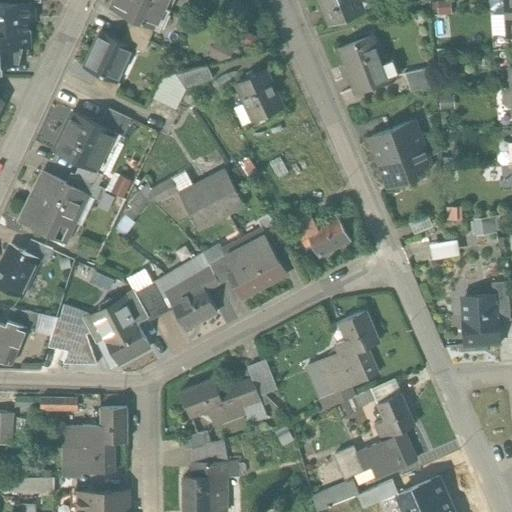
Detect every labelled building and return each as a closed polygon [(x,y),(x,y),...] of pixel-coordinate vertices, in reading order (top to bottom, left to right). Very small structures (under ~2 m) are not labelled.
[(164,7),(149,0),(114,0),(111,8),(132,17),(154,28),(164,7)] [(321,0),(330,21),(363,9),(359,0),(321,0)] [(8,4),(0,4),(0,32),(28,31),(27,22),(34,14),(33,3),(8,4)] [(154,28),(132,17),(127,30),(148,39),(148,40),(154,28)] [(148,39),(127,30),(121,40),(129,44),(141,49),(143,50),(148,39)] [(265,40),(244,30),(238,42),(259,52),(265,40)] [(0,32),(0,62),(1,63),(4,63),(5,58),(18,61),(21,48),(28,48),(28,31),(0,32)] [(121,40),(101,31),(84,66),(98,73),(112,79),(129,44),(121,40)] [(383,64),(371,36),(340,48),(357,91),(398,74),(393,60),(383,64)] [(237,47),(217,38),(210,55),(218,58),(223,61),(231,59),(237,47)] [(209,65),(176,73),(185,87),(213,76),(209,65)] [(435,66),(404,72),(411,91),(437,85),(435,66)] [(264,70),(236,83),(253,119),(281,106),(264,70)] [(112,79),(98,73),(92,85),(114,94),(119,83),(112,79)] [(176,73),(161,77),(151,96),(176,107),(185,87),(176,73)] [(511,86),(506,87),(503,90),(504,102),(507,106),(511,105),(511,86)] [(130,117),(109,107),(101,123),(116,130),(118,127),(124,129),(130,117)] [(101,123),(73,110),(54,149),(81,162),(97,170),(98,169),(116,130),(101,123)] [(414,120),(369,137),(378,161),(423,145),(414,120)] [(423,145),(378,161),(387,186),(428,171),(425,162),(429,160),(423,145)] [(258,174),(248,155),(240,161),(250,179),(258,174)] [(97,170),(81,162),(75,173),(94,183),(98,184),(104,172),(98,169),(97,170)] [(225,170),(180,193),(198,228),(244,204),(225,170)] [(67,183),(44,172),(35,191),(42,195),(28,224),(66,242),(76,221),(70,219),(83,190),(67,183)] [(75,173),(72,172),(67,183),(83,190),(89,193),(94,183),(75,173)] [(164,182),(152,188),(158,199),(170,192),(164,182)] [(307,208),(289,217),(306,248),(312,244),(305,231),(316,226),(307,208)] [(316,226),(305,231),(312,244),(319,257),(350,240),(336,215),(316,226)] [(273,221),(261,227),(273,250),(285,244),(273,221)] [(261,227),(222,248),(224,253),(232,267),(225,270),(229,276),(239,296),(244,298),(250,295),(251,290),(258,286),(259,287),(268,282),(268,281),(274,278),(278,280),(284,276),(285,272),(273,250),(261,227)] [(436,240),(439,256),(466,250),(462,234),(436,240)] [(52,248),(30,239),(24,250),(39,257),(46,260),(52,248)] [(219,243),(203,252),(208,262),(224,253),(222,248),(219,243)] [(24,250),(10,244),(0,264),(0,285),(20,294),(39,257),(24,250)] [(203,252),(155,282),(161,293),(164,291),(164,292),(165,291),(195,273),(209,264),(208,262),(203,252)] [(224,253),(208,262),(209,264),(219,282),(229,276),(225,270),(232,267),(224,253)] [(219,282),(209,264),(195,273),(202,287),(203,286),(206,293),(219,286),(220,286),(220,285),(219,282)] [(195,273),(165,291),(184,327),(216,311),(206,293),(203,286),(202,287),(195,273)] [(507,279),(489,281),(490,294),(496,293),(498,320),(510,319),(507,279)] [(161,293),(155,282),(135,293),(149,316),(150,319),(170,308),(161,293)] [(149,316),(135,293),(122,300),(134,324),(137,323),(149,316)] [(490,294),(477,295),(477,304),(470,304),(471,315),(462,316),(464,344),(500,342),(498,320),(496,293),(490,294)] [(122,300),(93,315),(96,321),(89,325),(106,357),(113,353),(118,363),(150,347),(137,323),(134,324),(122,300)] [(39,312),(11,307),(6,320),(7,320),(25,327),(34,330),(39,312)] [(363,310),(339,320),(347,337),(353,351),(365,346),(376,341),(363,310)] [(78,324),(57,316),(46,347),(68,350),(78,324)] [(0,339),(0,358),(12,363),(25,327),(7,320),(6,323),(0,339)] [(347,337),(332,343),(336,350),(303,365),(323,409),(337,403),(353,396),(348,385),(377,372),(365,346),(353,351),(347,337)] [(267,362),(249,369),(253,380),(259,397),(278,391),(267,362)] [(393,378),(370,388),(375,399),(376,402),(399,393),(393,378)] [(213,380),(181,392),(190,415),(207,409),(211,420),(232,412),(230,408),(241,403),(242,406),(260,400),(259,397),(253,380),(218,393),(213,380)] [(370,388),(353,396),(358,407),(375,399),(370,388)] [(384,420),(373,424),(381,443),(356,453),(353,447),(334,455),(344,479),(372,467),(376,475),(415,459),(402,428),(413,424),(399,393),(376,402),(384,420)] [(353,396),(337,403),(345,420),(350,418),(354,428),(365,423),(358,407),(353,396)] [(40,397),(16,397),(16,409),(40,409),(40,397)] [(77,409),(77,398),(58,398),(57,398),(40,397),(40,409),(77,409)] [(260,400),(242,406),(249,423),(267,419),(260,400)] [(127,440),(126,406),(99,406),(100,424),(63,425),(63,476),(81,476),(81,471),(113,471),(113,440),(127,440)] [(10,411),(0,411),(0,442),(10,442),(10,411)] [(31,419),(11,419),(10,476),(14,476),(30,476),(31,419)] [(291,441),(284,427),(273,433),(280,447),(291,441)] [(205,432),(185,437),(188,448),(192,447),(209,443),(205,432)] [(209,443),(192,447),(192,462),(226,462),(222,440),(209,443)] [(239,476),(237,461),(226,462),(227,476),(239,476)] [(226,462),(192,462),(193,477),(183,477),(183,511),(227,511),(227,476),(226,462)] [(30,476),(14,476),(15,489),(54,488),(54,476),(30,476)] [(421,503),(410,508),(411,511),(443,511),(443,510),(451,507),(438,477),(414,487),(421,503)] [(358,495),(352,480),(313,496),(317,511),(318,511),(357,496),(359,496),(358,495)] [(396,492),(392,481),(358,495),(359,496),(357,496),(361,506),(396,492)] [(127,511),(127,491),(75,492),(75,511),(127,511)]
